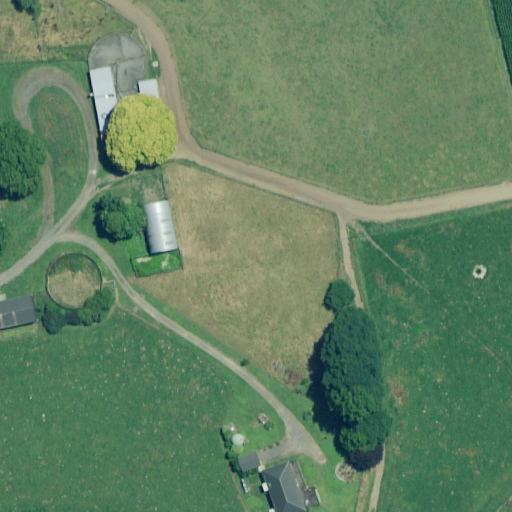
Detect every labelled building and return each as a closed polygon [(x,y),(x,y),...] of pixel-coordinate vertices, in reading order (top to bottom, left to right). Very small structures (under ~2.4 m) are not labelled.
[(125,143),(112,69),(92,72),(105,147),(116,145),(125,143)] [(160,98),(158,80),(140,83),(143,100),(160,98)] [(179,249),(170,201),(142,207),(152,255),(179,249)] [(128,246),(130,256),(142,254),(139,243),(128,246)] [(0,329),(37,322),(32,297),(0,303),(0,329)] [(262,467),(258,454),(239,459),(243,473),(262,467)] [(306,511),(308,511),(290,462),(262,472),(276,511),(306,511)]
